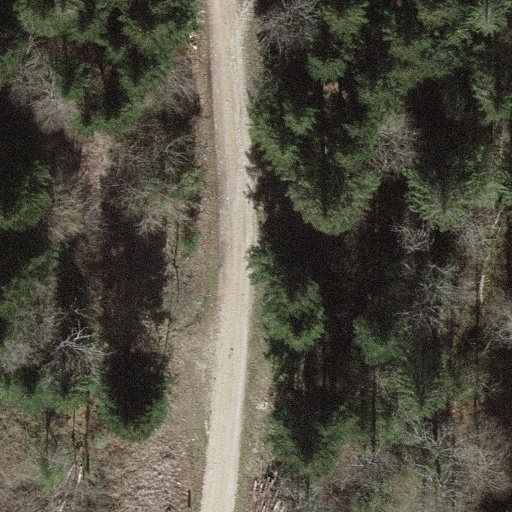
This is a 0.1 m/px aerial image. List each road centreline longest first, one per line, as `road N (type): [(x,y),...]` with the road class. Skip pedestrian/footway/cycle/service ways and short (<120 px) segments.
road 1 (track): [(215,511),(235,402),(241,115),(222,0)]
road 2 (track): [(237,366),(176,319),(77,132),(33,84),(0,66)]
